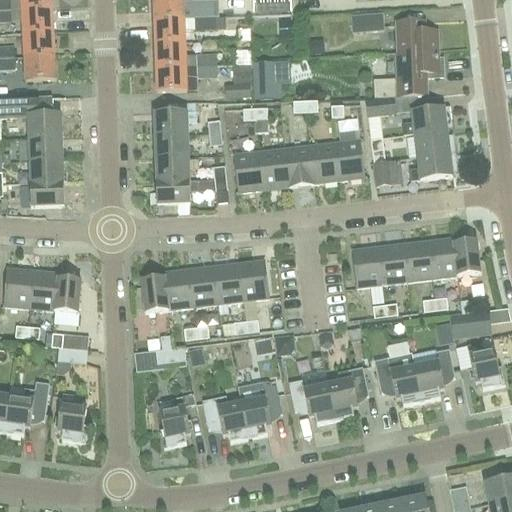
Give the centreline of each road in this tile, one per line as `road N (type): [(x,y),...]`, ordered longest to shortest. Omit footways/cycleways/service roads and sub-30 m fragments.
road 1 (residential): [(118,484),(179,501),(511,435)]
road 2 (residential): [(504,197),(109,227)]
road 3 (residential): [(118,484),(109,227)]
road 4 (residential): [(109,227),(101,0)]
road 5 (residential): [(504,197),(485,0)]
road 6 (residential): [(118,484),(73,497),(0,486)]
